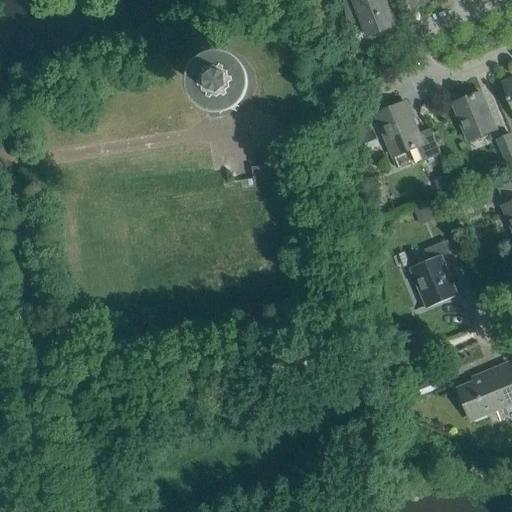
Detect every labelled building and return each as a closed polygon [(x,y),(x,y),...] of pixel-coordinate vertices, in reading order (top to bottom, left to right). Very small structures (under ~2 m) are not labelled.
[(382,0),(354,0),(369,36),(393,26),(382,0)] [(254,92),(255,85),(254,79),(252,73),(249,68),(246,63),(242,59),(236,56),(229,54),(223,53),(216,55),(209,58),(203,62),(199,67),(195,73),(194,79),(193,86),(195,93),(198,100),(202,105),(209,111),(216,113),(224,115),(230,114),(239,111),(243,108),(248,102),(252,97),(254,92)] [(511,80),(503,84),(511,105),(511,80)] [(468,141),(496,130),(481,93),(453,104),(468,141)] [(423,162),(442,155),(431,129),(418,134),(405,103),(376,115),(393,158),(417,148),(423,162)] [(283,145),(296,143),(293,118),(279,120),(283,145)] [(507,165),(511,162),(511,137),(511,135),(497,141),(507,165)] [(284,172),(281,157),(253,162),(255,176),(284,172)] [(445,177),(434,182),(438,193),(449,188),(445,177)] [(254,179),(240,181),(241,183),(243,189),(255,187),(255,182),(254,179)] [(511,182),(498,189),(505,205),(501,206),(511,231),(511,182)] [(437,200),(414,209),(419,220),(442,211),(437,200)] [(449,278),(461,273),(447,241),(424,250),(429,262),(411,270),(427,307),(456,295),(449,278)] [(471,421),(511,403),(511,372),(509,364),(484,374),(486,378),(458,389),(471,421)]
